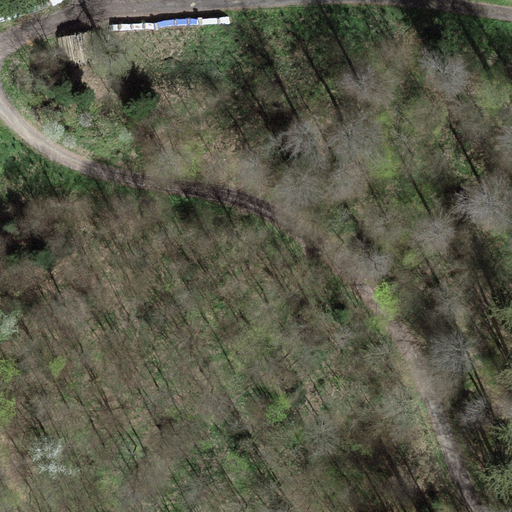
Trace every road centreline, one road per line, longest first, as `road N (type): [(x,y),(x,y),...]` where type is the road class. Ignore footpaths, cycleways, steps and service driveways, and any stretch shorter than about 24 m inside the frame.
road 1 (track): [(0,102),(32,138),(75,162),(255,206),(307,237),(399,332),(480,511)]
road 2 (track): [(0,49),(25,32),(99,11),(313,0)]
